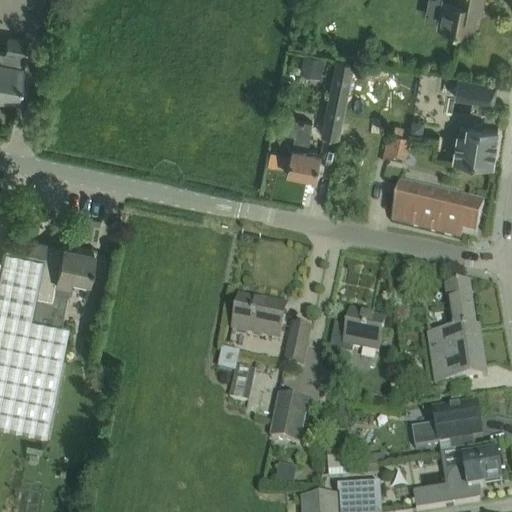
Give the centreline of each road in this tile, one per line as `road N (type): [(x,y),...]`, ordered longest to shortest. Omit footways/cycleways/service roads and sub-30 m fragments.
road 1 (unclassified): [(260,215),(0,157)]
road 2 (residential): [(507,266),(260,215)]
